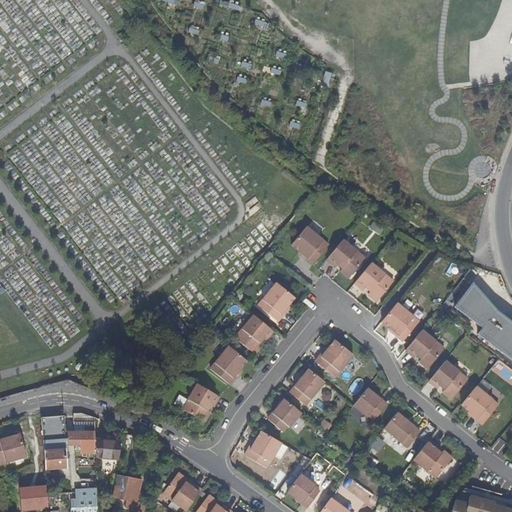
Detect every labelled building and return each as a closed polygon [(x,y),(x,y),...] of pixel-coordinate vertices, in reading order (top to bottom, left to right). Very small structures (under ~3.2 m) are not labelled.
[(327,72),(321,86),(328,89),(334,74),(327,72)] [(305,110),(307,104),(298,101),(296,107),(305,110)] [(372,222),(369,228),(380,235),(383,229),(372,222)] [(305,228),(290,246),(298,253),(302,256),(301,257),(312,266),(328,246),(305,228)] [(364,259),(341,241),(325,261),(334,268),(336,265),(341,269),(339,272),(348,279),(364,259)] [(392,282),(370,264),(354,284),(363,291),(365,288),(370,292),(367,295),(376,302),(392,282)] [(472,283),(455,306),(483,326),(478,334),(511,358),(511,322),(496,310),(472,283)] [(287,307),(293,299),(275,284),(257,307),(277,323),(285,312),(284,310),(287,307)] [(395,304),(381,322),(389,328),(392,331),(391,333),(402,342),(418,322),(395,304)] [(253,317),(235,340),(254,355),(261,346),(259,344),(262,339),(265,341),(272,332),(253,317)] [(444,348),(421,330),(404,350),(413,358),(416,355),(420,359),(418,361),(427,369),(444,348)] [(323,351),(314,362),(334,378),(352,356),(334,341),(328,349),(324,353),(323,351)] [(239,370),(246,362),(228,347),(210,370),(229,386),(238,375),(236,374),(239,370)] [(466,380),(444,361),(428,381),(437,388),(439,385),(444,389),(442,392),(451,399),(466,380)] [(484,379),(478,386),(500,403),(511,387),(511,386),(505,381),(511,374),(498,365),(492,372),(500,378),(494,386),(484,379)] [(308,370),(289,393),(305,406),(323,383),(308,370)] [(198,386),(183,411),(204,423),(210,413),(207,411),(210,406),(213,408),(219,398),(198,386)] [(475,386),(460,404),(468,411),(472,414),(470,416),(482,424),(498,404),(475,386)] [(386,405),(366,390),(352,407),(367,418),(368,416),(373,421),(386,405)] [(301,413),(284,400),(267,420),(283,433),(287,427),(289,428),(301,413)] [(395,413),(382,429),(405,448),(418,432),(395,413)] [(41,418),(42,433),(45,470),(66,468),(65,443),(64,417),(41,418)] [(95,421),(95,420),(73,417),(74,432),(67,432),(68,446),(81,446),(82,448),(89,448),(89,452),(96,452),(95,440),(95,421)] [(280,443),(261,432),(256,440),(253,445),(252,444),(244,456),(266,468),(280,443)] [(6,437),(0,438),(0,464),(27,457),(24,447),(21,435),(11,438),(6,439),(6,437)] [(122,448),(131,449),(133,436),(124,435),(122,448)] [(377,436),(368,448),(377,454),(386,442),(377,436)] [(119,460),(121,441),(95,440),(96,452),(96,455),(96,459),(119,460)] [(412,460),(435,478),(451,459),(442,451),(439,454),(435,450),(437,448),(428,440),(412,460)] [(15,472),(8,472),(9,488),(23,488),(22,480),(15,480),(15,472)] [(162,493),(186,511),(201,490),(192,484),(190,486),(185,483),(187,480),(177,473),(162,493)] [(132,502),(138,481),(118,476),(116,487),(117,487),(115,498),(132,502)] [(287,492),(308,507),(319,492),(313,488),(314,486),(299,476),(287,492)] [(76,511),(97,511),(96,488),(78,490),(78,492),(75,492),(76,511)] [(511,511),(511,501),(463,488),(453,500),(449,511),(511,511)] [(195,511),(230,511),(222,506),(220,509),(215,505),(217,502),(208,496),(195,511)] [(349,511),(330,498),(319,511),(349,511)]
